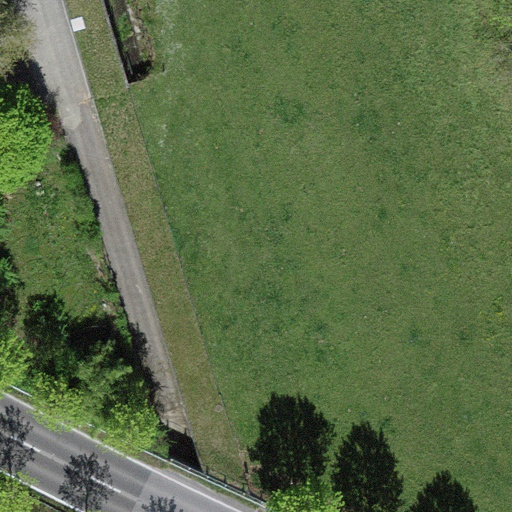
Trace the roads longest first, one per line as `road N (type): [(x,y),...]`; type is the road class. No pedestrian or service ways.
road 1 (track): [(185,465),(58,0)]
road 2 (secondary): [(162,511),(0,429)]
